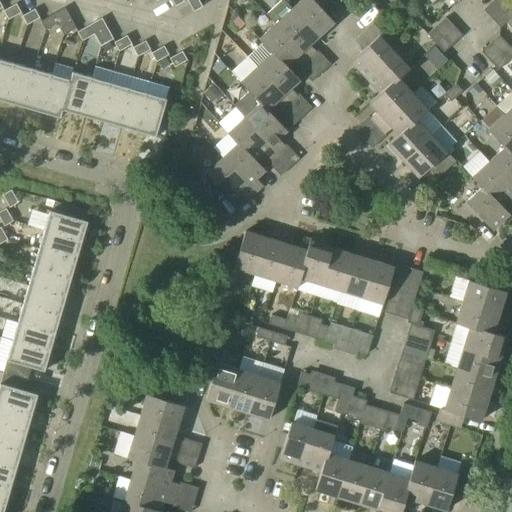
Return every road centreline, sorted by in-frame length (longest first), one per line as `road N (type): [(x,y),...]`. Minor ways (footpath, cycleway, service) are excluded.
road 1 (residential): [(0,144),(114,176),(130,209),(44,511)]
road 2 (residential): [(253,511),(299,357),(378,374),(388,346)]
road 3 (residential): [(511,264),(404,242),(402,202),(328,113)]
